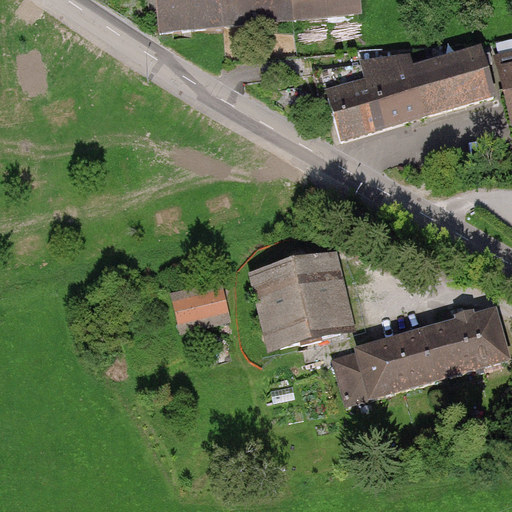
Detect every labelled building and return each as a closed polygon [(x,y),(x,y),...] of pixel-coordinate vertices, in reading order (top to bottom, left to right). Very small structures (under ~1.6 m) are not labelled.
[(158,0),(162,35),(360,16),(358,0),(158,0)] [(343,144),(495,100),(482,60),(427,76),(424,66),(366,73),(365,68),(323,74),(343,144)] [(511,124),(511,60),(498,64),(511,124)] [(359,342),(339,264),(254,286),(273,363),(359,342)] [(226,290),(174,304),(186,346),(237,333),(226,290)] [(511,367),(511,365),(499,322),(359,363),(372,409),(511,367)]
